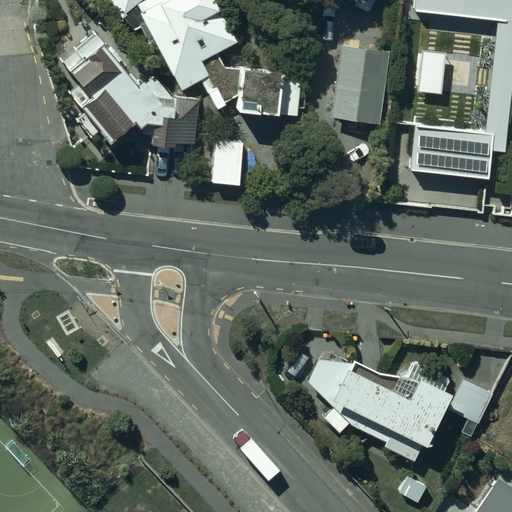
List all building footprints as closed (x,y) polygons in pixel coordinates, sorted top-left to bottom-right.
[(294,116),(299,77),(221,70),(211,53),(233,42),(209,0),(148,0),(148,1),(147,0),(108,0),(135,30),(143,21),(182,89),(201,80),(217,108),(241,96),(238,112),(294,116)] [(482,132),(415,125),(410,169),(482,177),(485,151),(501,153),(511,53),(511,0),(413,0),(413,9),(495,19),(482,132)] [(191,143),(195,104),(167,101),(150,80),(138,90),(93,37),(73,53),(80,62),(68,71),(79,85),(69,93),(111,144),(136,124),(139,128),(142,125),(152,126),(150,145),(170,147),(171,141),(191,143)] [(384,52),(341,46),(332,117),(375,123),(384,52)] [(444,48),(419,46),(415,87),(440,89),(444,48)] [(215,142),(211,178),(237,181),(241,144),(215,142)] [(422,438),(447,383),(445,382),(449,374),(412,357),(407,367),(394,365),(387,379),(344,357),(316,353),(304,375),(331,402),(321,412),(337,428),(346,418),(383,436),(381,440),(412,456),(421,437),(422,438)] [(493,391),(459,375),(445,404),(479,421),(493,391)] [(426,479),(406,470),(397,488),(402,491),(398,500),(413,506),(426,479)] [(474,510),(472,511),(511,511),(511,482),(496,471),(470,508),(474,510)]
